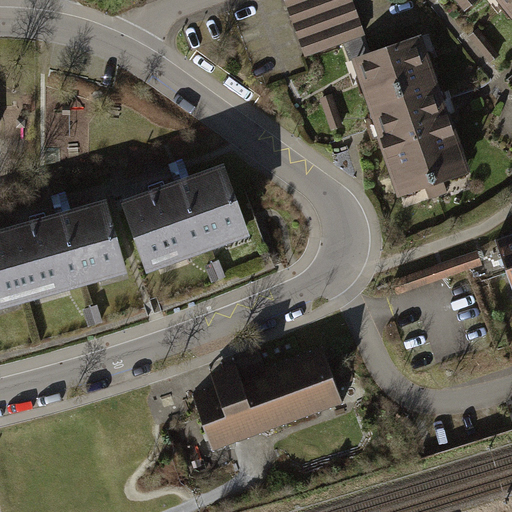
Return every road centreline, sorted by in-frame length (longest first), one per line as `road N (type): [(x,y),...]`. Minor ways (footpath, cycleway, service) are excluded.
road 1 (residential): [(331,276),(214,327),(0,393)]
road 2 (residential): [(118,52),(324,192),(347,244),(331,276)]
road 3 (residential): [(331,276),(362,316),(387,378),(420,404),(452,409),(511,391)]
